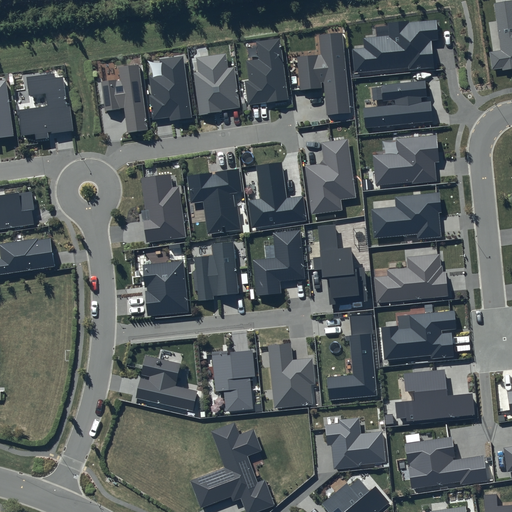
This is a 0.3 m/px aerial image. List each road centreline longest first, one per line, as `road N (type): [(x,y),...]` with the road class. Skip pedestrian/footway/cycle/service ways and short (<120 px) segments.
road 1 (residential): [(88,191),(116,162),(141,152),(293,128)]
road 2 (residential): [(494,308),(480,156),(488,128),(511,112)]
road 3 (residential): [(101,333),(303,316)]
road 4 (residential): [(55,501),(96,378),(101,333)]
road 5 (residential): [(101,333),(88,191)]
